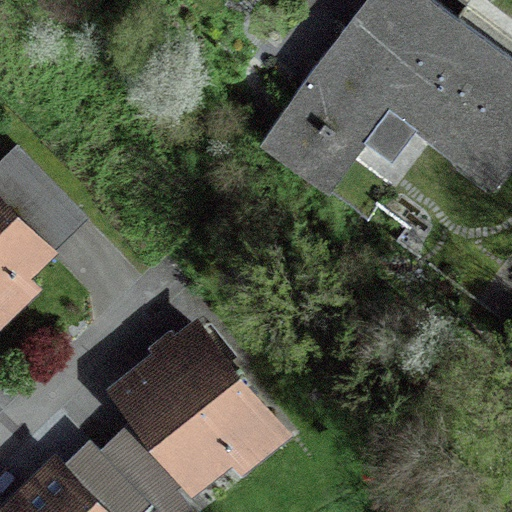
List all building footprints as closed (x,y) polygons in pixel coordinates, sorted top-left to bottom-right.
[(492,187),(511,160),(511,56),(437,0),(362,0),(277,113),(345,165),(388,108),(428,138),(403,171),(466,218),(491,185),(492,187)] [(36,170),(14,148),(0,161),(0,177),(13,192),(36,170)] [(0,287),(41,248),(0,205),(0,287)] [(266,418),(198,332),(118,395),(186,481),(266,418)] [(99,511),(56,469),(11,511),(99,511)]
